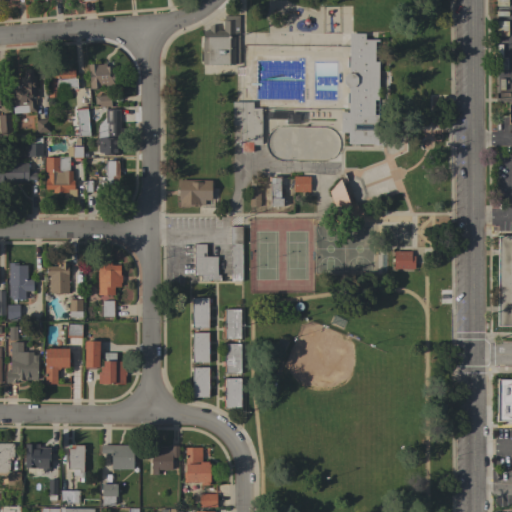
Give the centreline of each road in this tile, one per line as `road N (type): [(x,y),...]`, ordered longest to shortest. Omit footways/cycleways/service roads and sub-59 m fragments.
road 1 (residential): [(245,511),(245,476),(226,437),(209,423),(148,414),(147,29)]
road 2 (tertiary): [(476,511),(470,0)]
road 3 (residential): [(148,231),(0,232)]
road 4 (residential): [(148,414),(0,414)]
road 5 (residential): [(147,29),(0,38)]
